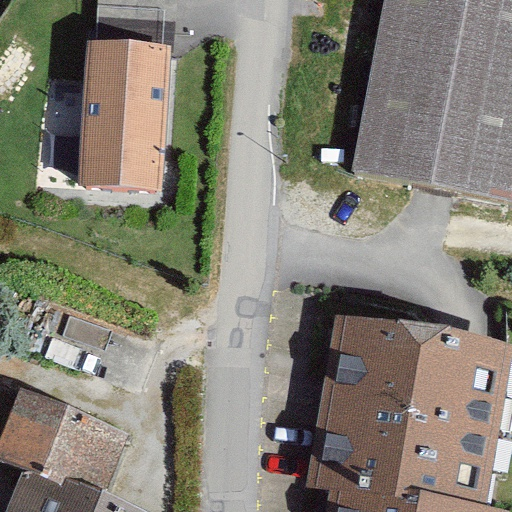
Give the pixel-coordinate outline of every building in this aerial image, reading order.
[(220,0),(112,0),(105,175),(213,179),(220,0)] [(511,0),(401,0),(371,154),(511,181),(511,0)] [(303,485),(329,489),(325,511),(480,511),(508,351),(339,322),(303,485)] [(116,438),(26,402),(5,453),(95,490),(116,438)] [(105,511),(29,482),(16,511),(105,511)]
